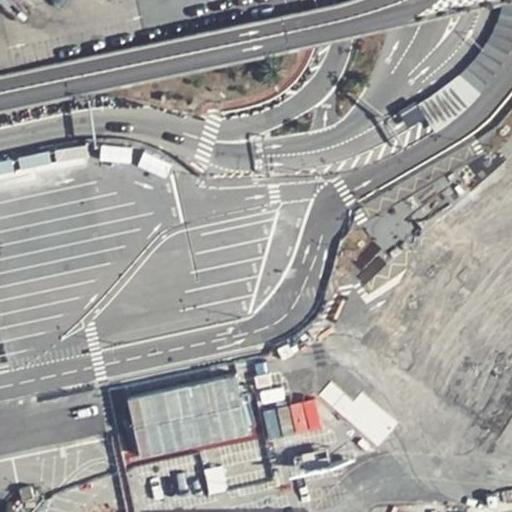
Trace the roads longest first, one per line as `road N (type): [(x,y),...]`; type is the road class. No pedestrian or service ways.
road 1 (unclassified): [(0,140),(110,121),(211,129),(258,123),(298,105),(329,76),(345,31),(343,0)]
road 2 (secondary): [(0,82),(366,0)]
